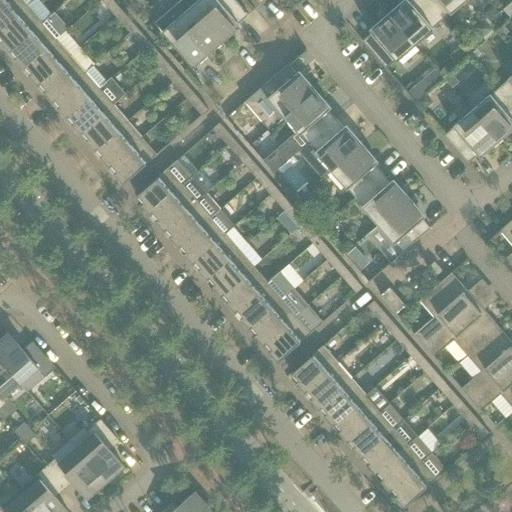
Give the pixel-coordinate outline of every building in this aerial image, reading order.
[(0,31),(27,8),(36,0),(35,0),(2,0),(0,2),(0,31)] [(50,16),(36,0),(27,8),(41,24),(50,16)] [(101,0),(102,0),(116,17),(123,11),(113,0),(101,0)] [(220,40),(192,8),(185,0),(182,0),(155,24),(191,65),(220,40)] [(235,0),(200,0),(192,8),(220,40),(248,15),(235,0)] [(423,0),(409,0),(408,1),(407,0),(403,0),(388,14),(415,45),(433,29),(432,29),(441,21),(423,0)] [(423,0),(441,21),(450,13),(451,14),(467,0),(423,0)] [(470,0),(481,11),(491,2),(488,0),(470,0)] [(1,42),(9,52),(41,24),(27,8),(0,31),(0,36),(3,40),(1,42)] [(116,17),(130,33),(137,27),(123,11),(116,17)] [(41,24),(9,52),(10,53),(12,50),(17,56),(15,58),(23,68),(55,41),(66,31),(69,29),(54,13),(50,16),(41,24)] [(362,41),(386,69),(396,60),(396,61),(415,45),(388,14),(369,30),(371,33),(362,41)] [(484,20),(474,29),(483,39),(492,30),(484,20)] [(504,26),(498,31),(503,37),(509,32),(504,26)] [(130,33),(145,49),(151,44),(137,27),(130,33)] [(66,31),(55,41),(69,57),(80,48),(66,31)] [(29,75),(38,85),(69,57),(55,41),(23,68),(24,69),(27,67),(32,72),(29,75)] [(145,49),(159,66),(165,60),(151,44),(145,49)] [(95,64),(80,48),(69,57),(84,74),(92,66),(95,64)] [(477,50),(471,54),(475,58),(480,54),(477,50)] [(43,91),(52,101),(84,74),(69,57),(38,85),(41,83),(46,89),(43,91)] [(159,66),(173,82),(179,76),(165,60),(159,66)] [(260,88),(245,101),(246,103),(248,101),(270,127),(268,128),(269,129),(284,117),(284,116),(312,92),(315,89),(299,71),(296,73),(288,64),(260,88)] [(84,74),(52,101),(53,102),(55,100),(60,105),(58,108),(66,118),(98,90),(107,82),(92,66),(84,74)] [(445,67),(438,72),(443,78),(449,72),(445,67)] [(449,72),(443,78),(452,87),(459,82),(450,72),(449,72)] [(511,74),(507,79),(508,80),(499,88),(511,102),(511,74)] [(173,82),(187,98),(194,93),(179,76),(173,82)] [(98,90),(66,118),(67,118),(69,116),(74,122),(72,124),(80,134),(112,106),(126,95),(111,78),(107,82),(98,90)] [(423,79),(408,92),(416,101),(431,88),(423,79)] [(511,102),(499,88),(490,96),(489,95),(471,110),(499,142),(511,130),(511,102)] [(296,132),(277,148),(288,161),(293,157),(299,151),(308,143),(336,119),(328,110),(331,108),(315,89),(284,117),(296,132)] [(194,93),(187,98),(202,115),(209,110),(194,93)] [(425,95),(417,102),(424,110),(432,103),(425,95)] [(86,140),(95,150),(126,123),(112,106),(80,134),(81,135),(84,132),(89,138),(86,140)] [(444,135),(468,163),(478,155),(480,158),(499,142),(471,110),(453,126),(454,127),(444,135)] [(308,143),(299,151),(300,153),(310,145),(330,168),(321,176),(323,178),(331,171),(362,144),(346,125),(343,128),(336,119),(308,143)] [(100,157),(109,166),(140,139),(126,123),(95,150),(95,151),(98,149),(103,154),(100,157)] [(213,128),(228,146),(235,140),(220,123),(213,128)] [(140,139),(109,166),(109,167),(112,165),(117,171),(114,173),(123,183),(155,156),(140,139)] [(228,146),(242,162),(249,156),(235,140),(228,146)] [(355,197),(383,173),(375,165),(378,162),(362,144),(331,171),(346,189),(347,188),(355,197)] [(278,169),(288,161),(277,148),(263,161),(274,173),(278,169)] [(192,177),(199,171),(184,154),(177,160),(192,177)] [(242,162),(257,178),(263,173),(249,156),(242,162)] [(288,161),(278,169),(282,173),(296,160),(293,157),(288,161)] [(150,214),(181,186),(192,177),(177,160),(137,195),(138,197),(139,196),(144,202),(141,204),(150,214)] [(192,177),(206,193),(213,187),(199,171),(192,177)] [(257,178),(271,195),(277,189),(263,173),(257,178)] [(363,206),(362,207),(378,225),(409,198),(393,180),(391,182),(383,173),(355,197),(363,206)] [(181,186),(150,214),(150,215),(153,212),(158,218),(155,220),(164,230),(196,203),(206,193),(192,177),(181,186)] [(271,195),(285,211),(291,205),(277,189),(271,195)] [(196,203),(164,230),(165,231),(167,229),(172,234),(170,237),(178,246),(210,219),(221,209),(206,193),(196,203)] [(307,193),(300,200),(307,208),(311,204),(312,198),(307,193)] [(403,252),(431,228),(423,219),(425,217),(409,198),(378,225),(394,244),(395,243),(403,252)] [(285,211),(299,227),(305,222),(291,205),(285,211)] [(210,219),(178,246),(179,247),(181,245),(186,251),(184,253),(192,263),(224,235),(232,228),(235,226),(221,209),(210,219)] [(511,220),(500,231),(503,229),(511,238),(511,220)] [(299,227),(312,242),(319,237),(305,222),(299,227)] [(391,263),(403,252),(395,243),(394,244),(378,225),(367,235),(391,263)] [(238,252),(247,244),(232,228),(224,235),(238,252)] [(198,269),(206,279),(238,252),(224,235),(192,263),(193,264),(196,261),(201,267),(198,269)] [(312,242),(328,260),(334,255),(319,237),(312,242)] [(343,241),(337,246),(345,254),(354,246),(349,241),(343,241)] [(238,252),(206,279),(207,280),(210,278),(215,283),(212,286),(221,295),(252,268),(261,260),(247,244),(238,252)] [(355,248),(347,254),(355,263),(363,257),(355,248)] [(328,260),(342,277),(348,271),(334,255),(328,260)] [(363,257),(355,263),(360,270),(368,263),(363,257)] [(279,274),(292,290),(294,288),(295,289),(304,281),(289,264),(280,272),(281,273),(279,274)] [(226,302),(235,312),(266,284),(252,268),(221,295),(221,296),(224,294),(229,300),(226,302)] [(348,271),(342,277),(356,293),(363,288),(348,271)] [(240,318),(249,328),(295,289),(294,288),(292,290),(279,274),(281,273),(280,272),(266,284),(235,312),(238,310),(243,316),(240,318)] [(414,334),(424,345),(476,300),(475,300),(472,302),(449,276),(452,273),(452,272),(420,300),(434,317),(414,334)] [(406,306),(393,291),(390,287),(380,295),(396,314),(406,306)] [(255,334),(263,344),(309,305),(308,304),(307,306),(294,291),(295,289),(249,328),(250,329),(252,326),(257,332),(255,334)] [(453,339),(468,355),(499,327),(496,329),(473,303),(476,301),(476,300),(424,345),(433,356),(453,339)] [(368,306),(383,324),(389,318),(374,301),(368,306)] [(309,305),(263,344),(264,345),(266,343),(271,349),(269,351),(278,361),(324,322),(322,321),(321,322),(308,307),(309,306),(309,305)] [(383,324),(397,340),(403,334),(389,318),(383,324)] [(468,355),(459,363),(473,379),(462,389),(471,400),(511,364),(511,348),(497,331),(500,328),(499,327),(468,355)] [(9,333),(0,340),(0,359),(18,381),(28,392),(45,377),(41,372),(51,363),(35,345),(26,353),(9,333)] [(397,340),(411,356),(417,351),(403,334),(397,340)] [(296,382),(304,392),(336,364),(321,347),(291,373),(293,374),(298,380),(296,382)] [(411,356),(425,373),(432,367),(417,351),(411,356)] [(0,407),(9,400),(4,394),(18,381),(0,359),(0,407)] [(310,398),(318,408),(350,381),(336,364),(304,392),(305,393),(308,390),(313,396),(310,398)] [(511,364),(471,400),(480,411),(501,393),(511,406),(511,364)] [(425,373),(439,389),(446,383),(432,367),(425,373)] [(324,415),(333,424),(364,397),(350,381),(318,408),(319,409),(322,407),(324,409),(327,412),(324,415)] [(439,389),(453,405),(460,399),(446,383),(439,389)] [(338,431),(347,441),(378,413),(364,397),(333,424),(333,425),(336,423),(341,429),(338,431)] [(453,405),(468,421),(474,416),(460,399),(453,405)] [(352,447),(361,457),(402,422),(387,405),(378,413),(347,441),(350,439),(355,445),(352,447)] [(474,416),(468,421),(483,439),(489,433),(474,416)] [(92,437),(78,450),(106,482),(124,466),(106,446),(116,438),(100,420),(87,431),(92,437)] [(24,422),(14,431),(20,437),(30,429),(24,422)] [(367,463),(375,473),(416,438),(402,422),(361,457),(362,458),(364,455),(369,461),(367,463)] [(407,446),(375,473),(376,474),(378,472),(383,478),(381,480),(389,489),(421,462),(430,454),(441,444),(427,428),(416,438),(407,446)] [(30,429),(20,437),(26,444),(36,435),(30,429)] [(55,459),(46,467),(63,487),(72,479),(88,498),(106,482),(78,450),(76,451),(69,442),(52,457),(55,459)] [(430,454),(389,489),(390,490),(393,488),(398,494),(395,496),(404,507),(447,470),(446,468),(443,470),(430,454)] [(38,484),(24,497),(36,511),(68,511),(54,495),(63,487),(46,467),(33,478),(38,484)] [(172,504),(162,511),(212,511),(207,506),(195,492),(191,496),(176,509),(172,504)] [(4,504),(0,506),(0,511),(36,511),(24,497),(9,510),(4,504)]
